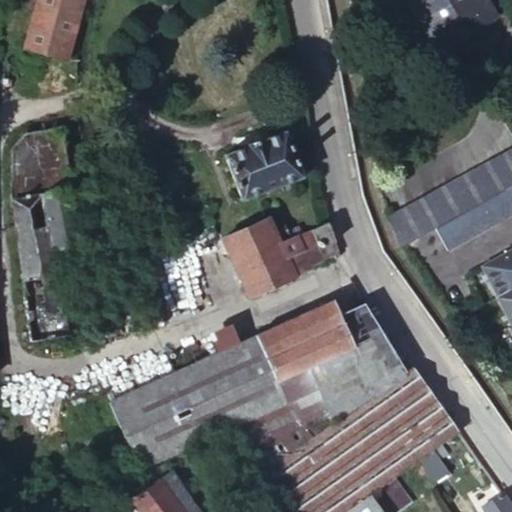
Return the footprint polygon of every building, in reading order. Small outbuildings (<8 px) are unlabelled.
[(69,0),(19,0),(10,39),(57,51),(69,0)] [(458,0),(417,0),(425,16),(459,2),(458,0)] [(259,127),(236,136),(224,130),(219,141),(238,146),(222,152),(237,195),(301,169),(286,129),(266,137),(265,133),(274,121),(267,116),(259,127)] [(57,123),(14,125),(5,146),(5,198),(22,334),(58,331),(46,245),(70,240),(58,178),(58,163),(57,139),(57,123)] [(392,196),(403,227),(438,210),(511,173),(511,137),(510,138),(392,196)] [(98,141),(91,142),(88,143),(92,167),(101,165),(98,141)] [(169,157),(148,160),(152,195),(174,192),(169,157)] [(511,173),(438,210),(450,232),(511,201),(511,173)] [(218,233),(230,261),(274,241),(279,239),(270,217),(268,210),(218,233)] [(279,239),(295,231),(285,210),(270,217),(279,239)] [(313,243),(329,234),(322,218),(305,226),(313,243)] [(307,260),(336,248),(329,234),(313,243),(305,226),(295,231),(307,260)] [(288,269),(307,260),(295,231),(279,239),(274,241),(288,269)] [(511,234),(482,249),(496,279),(494,281),(511,318),(511,234)] [(290,273),(288,269),(274,241),(230,261),(245,293),(290,273)] [(327,294),(248,329),(268,374),(348,340),(333,307),(327,294)] [(152,449),(156,456),(171,445),(187,465),(200,459),(196,449),(211,442),(203,428),(215,422),(247,470),(401,362),(356,295),(333,307),(348,340),(268,374),(248,329),(105,389),(134,460),(152,449)] [(511,319),(507,309),(500,312),(511,336),(511,319)] [(325,511),(350,496),(361,511),(378,511),(362,488),(385,471),(408,456),(425,444),(451,426),(407,358),(401,362),(247,470),(276,511),(325,511)] [(442,471),(425,444),(408,456),(424,482),(442,471)] [(178,511),(144,469),(114,491),(129,511),(178,511)] [(380,511),(402,496),(385,471),(362,488),(378,511),(380,511)] [(501,511),(507,509),(490,483),(469,496),(477,511),(501,511)] [(129,511),(114,491),(107,501),(116,511),(129,511)] [(361,511),(350,496),(325,511),(361,511)]
